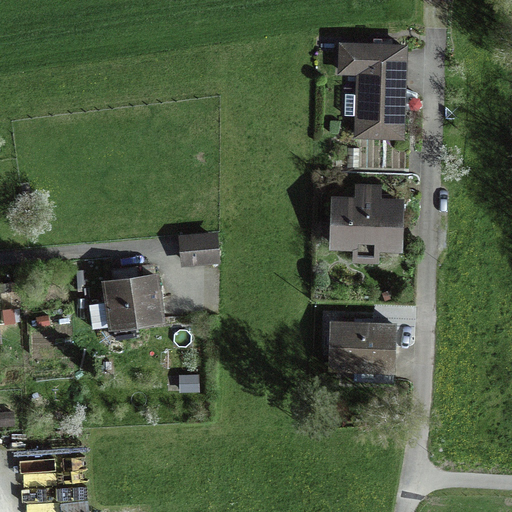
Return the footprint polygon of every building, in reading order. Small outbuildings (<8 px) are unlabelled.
[(403,144),(406,53),(341,51),(340,80),(359,80),(357,143),(403,144)] [(359,204),(335,203),(333,254),(404,257),(406,205),(382,204),(383,192),(360,191),(359,204)] [(218,237),(182,240),(185,271),(221,268),(218,237)] [(160,279),(108,286),(115,333),(166,326),(160,279)] [(398,331),(335,328),(332,377),(395,380),(398,331)]
